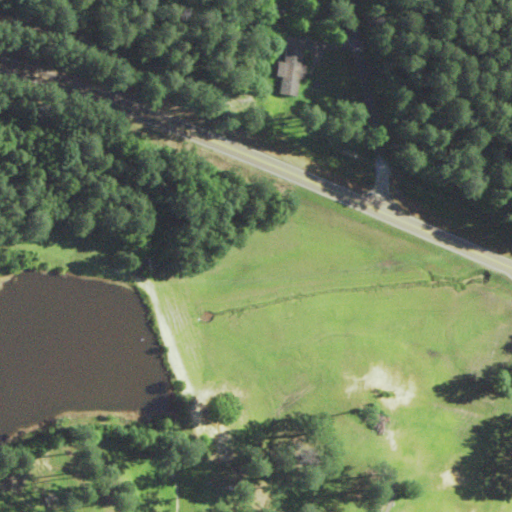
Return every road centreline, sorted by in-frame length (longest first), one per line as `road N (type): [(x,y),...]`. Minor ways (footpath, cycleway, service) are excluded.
road 1 (secondary): [(511,266),(0,42)]
road 2 (residential): [(374,208),(386,134),(346,0)]
